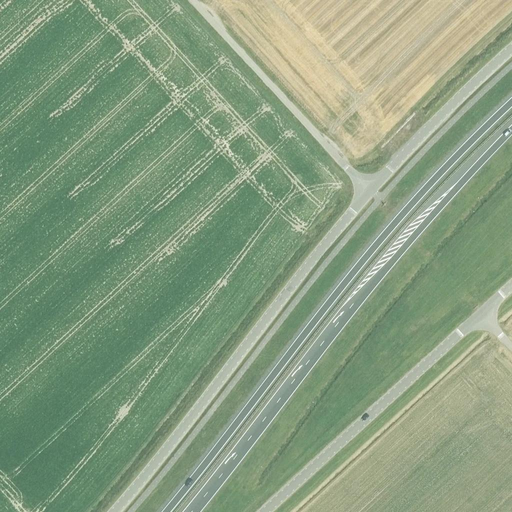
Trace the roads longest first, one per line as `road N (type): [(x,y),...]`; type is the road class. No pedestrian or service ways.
road 1 (trunk): [(511,101),(343,284),(166,511)]
road 2 (trunk): [(191,511),(345,311),(511,129)]
road 3 (unclassified): [(114,511),(368,190)]
road 4 (unclassified): [(264,511),(479,315)]
road 5 (unclassified): [(368,190),(191,0)]
road 6 (unclassified): [(368,190),(511,48)]
